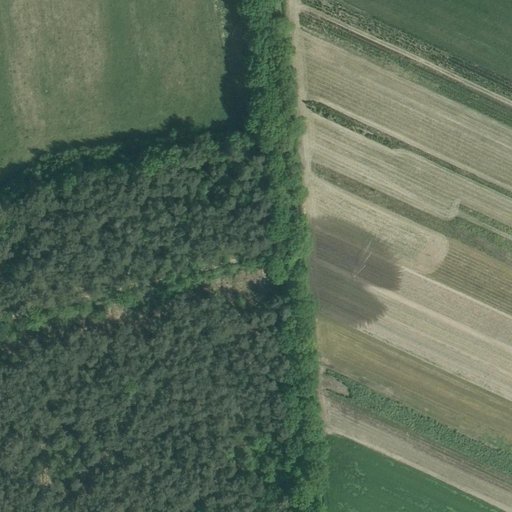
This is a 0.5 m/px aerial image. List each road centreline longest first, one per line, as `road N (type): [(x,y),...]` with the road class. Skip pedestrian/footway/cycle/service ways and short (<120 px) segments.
road 1 (track): [(307,511),(282,238)]
road 2 (track): [(282,238),(263,0)]
